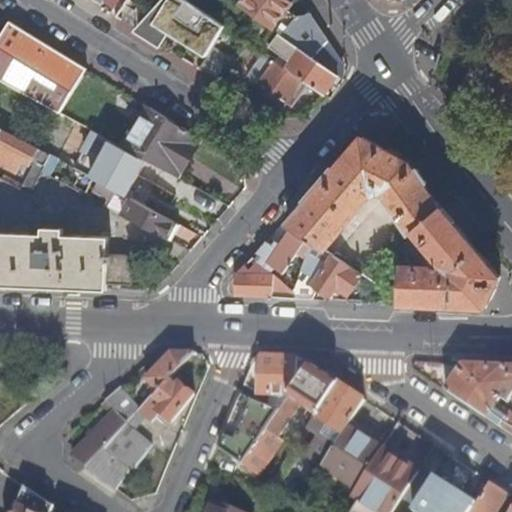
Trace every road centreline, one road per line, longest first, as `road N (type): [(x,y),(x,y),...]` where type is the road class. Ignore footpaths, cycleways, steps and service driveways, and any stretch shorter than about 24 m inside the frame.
road 1 (unclassified): [(296,164),(30,0)]
road 2 (residential): [(105,511),(22,457),(113,353),(154,326)]
road 3 (residential): [(511,472),(360,365),(348,333)]
road 4 (residential): [(154,326),(296,164)]
road 5 (secondary): [(511,231),(385,65)]
road 6 (residential): [(167,511),(239,329)]
road 7 (tertiary): [(348,333),(511,338)]
road 8 (tertiary): [(0,318),(154,326)]
road 9 (residential): [(296,164),(385,65)]
